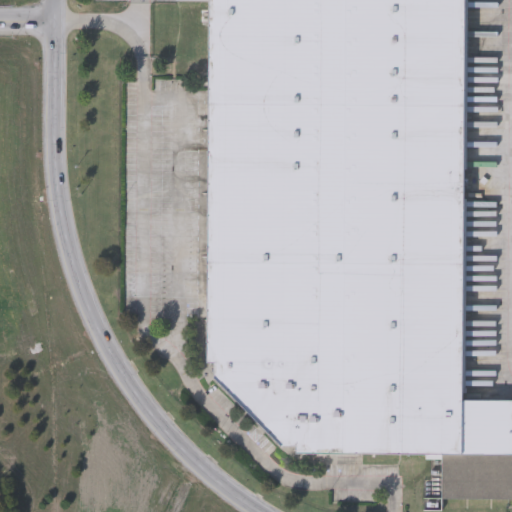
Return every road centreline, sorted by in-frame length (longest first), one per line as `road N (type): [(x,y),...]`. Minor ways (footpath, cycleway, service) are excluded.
road 1 (secondary): [(259,511),(170,443),(109,358),(60,227),(52,150)]
road 2 (secondary): [(52,150),(53,21)]
